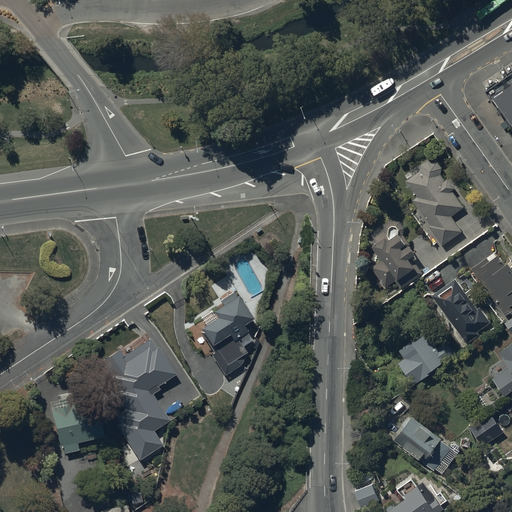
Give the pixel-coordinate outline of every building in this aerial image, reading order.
[(511,67),(488,85),(511,117),(511,67)] [(428,228),(442,248),(462,234),(451,218),(463,210),(452,193),(454,191),(447,181),(445,183),(440,177),(441,170),(436,163),(426,162),(420,167),(419,174),(406,183),(417,199),(412,202),(430,227),(428,228)] [(372,269),(385,288),(395,281),(402,292),(414,284),(413,282),(422,276),(412,261),(415,259),(409,250),(403,254),(401,252),(410,246),(403,237),(404,230),(399,224),(391,223),(384,227),(383,234),(374,240),(372,250),(381,263),(372,269)] [(486,263),(473,273),(505,318),(511,313),(511,272),(508,267),(505,269),(498,260),(489,266),(486,263)] [(431,299),(466,345),(479,336),(478,335),(491,325),(488,321),(489,320),(484,312),(482,313),(480,310),(477,312),(455,282),(431,299)] [(210,357),(224,377),(258,354),(242,330),(251,324),(231,295),(219,304),(222,309),(211,317),(215,323),(198,335),(212,356),(210,357)] [(440,349),(429,333),(396,356),(416,384),(457,356),(448,344),(440,349)] [(493,375),(506,392),(511,387),(511,346),(498,357),(505,366),(503,367),(502,366),(497,370),(497,371),(493,375)] [(214,410),(227,399),(221,388),(215,391),(207,377),(195,384),(209,406),(211,405),(214,410)] [(51,405),(60,442),(63,442),(65,451),(79,447),(77,438),(105,432),(96,394),(93,395),(92,391),(53,400),(54,404),(51,405)] [(483,443),(505,429),(491,409),(470,423),(483,443)] [(443,439),(414,417),(395,443),(424,464),(443,439)] [(377,511),(436,511),(439,511),(444,511),(449,509),(443,500),(449,496),(442,486),(438,490),(431,480),(429,481),(425,474),(418,480),(413,473),(395,485),(402,495),(377,511)] [(373,483),(355,489),(361,507),(379,500),(373,483)] [(128,511),(126,502),(101,508),(101,511),(128,511)]
